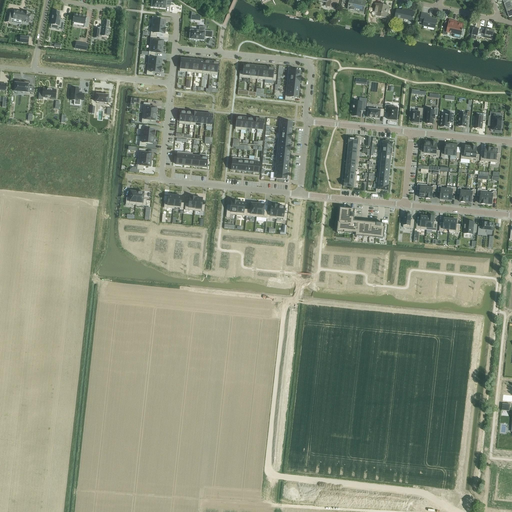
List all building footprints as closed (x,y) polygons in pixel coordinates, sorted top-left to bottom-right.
[(152,0),(152,8),(166,9),(166,6),(170,6),(171,0),(152,0)] [(319,0),(319,2),(326,3),(325,7),(334,9),(335,5),(337,6),(338,0),(319,0)] [(367,3),(354,0),(342,0),(342,3),(348,5),(347,10),(364,14),(367,3)] [(503,1),(506,11),(511,9),(511,5),(510,1),(511,0),(497,0),(498,2),(503,1)] [(375,4),(373,15),(387,18),(389,8),(385,7),(385,6),(383,5),(383,6),(375,4)] [(413,22),(415,13),(402,10),(402,13),(397,12),(395,21),(404,23),(405,20),(413,22)] [(8,13),(6,22),(10,23),(11,19),(23,22),(29,23),(29,20),(32,21),(33,16),(30,15),(30,14),(30,13),(28,13),(24,12),(24,13),(14,11),(13,16),(12,15),(12,14),(8,13)] [(53,11),(51,25),(58,26),(57,29),(62,30),(64,20),(60,19),(61,17),(59,17),(60,12),(53,11)] [(191,16),(191,20),(200,21),(201,17),(194,16),(195,14),(193,13),(192,13),(191,16)] [(87,28),(89,20),(85,20),(86,17),(80,16),(74,14),(73,23),(84,25),(84,28),(87,28)] [(422,14),(420,24),(423,24),(423,27),(435,30),(437,21),(429,19),(430,16),(422,14)] [(152,17),(151,27),(153,27),(165,28),(166,21),(158,21),(159,18),(152,17)] [(445,22),(442,35),(447,36),(447,34),(454,35),(453,37),(460,39),(460,37),(461,37),(461,36),(463,36),(464,30),(462,29),(463,25),(456,24),(456,22),(450,20),(449,23),(445,22)] [(95,28),(94,38),(98,39),(99,39),(99,36),(101,36),(107,37),(108,34),(109,34),(110,29),(108,29),(109,22),(104,21),(103,28),(102,28),(100,27),(100,29),(95,28)] [(151,34),(150,36),(157,37),(157,34),(164,35),(165,28),(153,27),(151,27),(151,34)] [(471,36),(471,39),(476,40),(477,37),(478,37),(479,34),(485,35),(484,37),(484,39),(493,40),(493,39),(493,37),(494,36),(495,34),(494,34),(494,31),(486,30),(485,32),(479,31),(479,30),(473,28),(471,36)] [(190,29),(189,39),(196,40),(204,40),(204,38),(213,39),(213,31),(190,29)] [(150,36),(149,46),(151,46),(162,47),(163,41),(156,40),(157,37),(150,36)] [(149,46),(148,56),(155,56),(155,54),(162,54),(162,47),(151,46),(149,46)] [(148,56),(147,66),(149,66),(161,67),(161,60),(154,59),(155,56),(148,56)] [(181,59),(180,70),(187,71),(188,60),(181,59)] [(188,60),(187,71),(195,71),(196,60),(188,60)] [(196,60),(195,71),(202,72),(203,61),(196,60)] [(203,61),(202,72),(210,73),(211,62),(203,61)] [(211,62),(210,73),(217,74),(218,62),(211,62)] [(240,72),(239,78),(242,78),(250,79),(250,77),(251,66),(244,65),(243,72),(240,72)] [(147,66),(147,75),(153,76),(153,73),(160,74),(161,67),(149,66),(147,66)] [(250,77),(250,79),(257,79),(258,78),(259,67),(251,66),(250,77)] [(258,78),(257,79),(265,80),(265,79),(266,67),(259,67),(258,78)] [(265,79),(265,80),(272,81),(275,81),(276,75),(273,75),(274,68),(266,67),(265,79)] [(15,83),(14,92),(33,94),(34,87),(28,87),(28,85),(15,83)] [(39,92),(38,100),(42,100),(43,98),(55,99),(56,91),(43,89),(42,93),(39,92)] [(71,89),(70,101),(74,101),(74,105),(80,106),(80,101),(84,101),(84,95),(78,94),(79,90),(71,89)] [(96,94),(95,103),(108,104),(108,103),(108,98),(109,96),(96,94)] [(354,102),(353,116),(361,117),(361,111),(365,112),(366,103),(366,99),(359,98),(359,102),(354,102)] [(143,103),(142,113),(156,115),(156,108),(150,107),(150,104),(143,103)] [(385,106),(385,112),(389,113),(388,121),(397,122),(398,110),(391,109),(392,106),(385,106)] [(413,112),(412,123),(413,123),(413,124),(417,124),(417,123),(419,124),(419,119),(420,116),(423,116),(423,109),(418,108),(417,113),(413,112)] [(426,124),(433,125),(434,120),(435,120),(435,116),(438,117),(438,109),(434,108),(434,111),(428,111),(426,124)] [(367,113),(367,117),(368,117),(367,118),(380,120),(380,116),(383,117),(384,110),(381,110),(381,111),(368,109),(368,113),(367,113)] [(460,115),(459,128),(466,129),(467,118),(471,118),(471,113),(468,112),(468,115),(460,115)] [(491,113),(491,112),(490,112),(490,116),(489,116),(488,126),(488,124),(492,125),(492,126),(493,126),(493,131),(496,131),(496,132),(500,133),(501,127),(502,127),(503,122),(502,122),(502,114),(491,113)] [(142,113),(141,123),(148,124),(148,121),(155,121),(156,115),(142,113)] [(442,115),(441,128),(449,128),(449,124),(453,124),(453,122),(454,114),(447,113),(447,116),(442,115)] [(483,117),(475,116),(474,128),(482,129),(483,121),(486,121),(486,114),(483,114),(483,117)] [(139,126),(139,130),(141,130),(140,136),(153,138),(154,131),(147,130),(148,127),(141,126),(139,126)] [(140,136),(139,146),(146,147),(146,144),(153,144),(153,138),(140,136)] [(349,139),(348,144),(349,144),(349,145),(360,146),(361,137),(356,137),(355,139),(349,139)] [(426,143),(425,143),(424,150),(421,149),(421,155),(424,156),(424,155),(430,155),(431,143),(430,143),(430,142),(426,142),(426,143)] [(431,143),(430,155),(436,156),(436,157),(439,157),(440,151),(437,151),(437,144),(436,144),(437,143),(431,143)] [(451,145),(445,145),(445,152),(442,151),(441,157),(444,158),(445,155),(450,156),(451,145)] [(457,146),(451,145),(450,156),(456,157),(456,159),(459,159),(460,153),(457,153),(457,146)] [(462,154),(461,160),(470,160),(470,159),(471,147),(465,147),(465,154),(462,154)] [(471,147),(470,159),(476,160),(476,161),(479,161),(479,155),(476,155),(477,148),(476,148),(476,147),(471,147)] [(492,149),(486,148),(486,149),(485,149),(485,156),(481,155),(481,162),(490,162),(491,149),(492,149)] [(493,149),(492,149),(491,149),(490,162),(499,163),(500,157),(497,157),(498,150),(496,150),(496,149),(493,148),(493,149)] [(138,159),(151,160),(151,153),(148,153),(145,153),(145,150),(139,149),(138,159)] [(176,165),(184,166),(184,156),(185,153),(177,152),(176,165)] [(184,156),(184,166),(191,166),(192,156),(192,154),(185,153),(184,156)] [(200,156),(199,167),(206,168),(207,155),(200,155),(200,156)] [(192,156),(191,166),(198,167),(199,167),(200,156),(199,156),(192,156)] [(137,168),(137,170),(139,170),(143,171),(143,167),(150,168),(151,160),(138,159),(137,168)] [(377,184),(376,193),(380,193),(380,190),(388,191),(389,186),(388,186),(388,185),(377,184)] [(418,185),(417,190),(420,191),(419,198),(425,199),(426,199),(427,187),(427,185),(418,185)] [(425,199),(431,200),(431,199),(432,199),(433,192),(436,192),(436,186),(433,186),(433,187),(427,187),(426,199),(425,199)] [(438,187),(438,193),(441,193),(440,200),(446,201),(447,190),(441,189),(442,187),(438,187)] [(447,190),(446,201),(452,201),(452,194),(455,194),(456,188),(447,187),(447,190)] [(458,189),(457,195),(460,195),(460,202),(460,203),(466,203),(467,192),(466,192),(461,191),(461,189),(458,189)] [(478,189),(477,197),(480,197),(480,204),(481,204),(481,205),(486,205),(487,193),(487,192),(481,191),(481,190),(478,189)] [(467,192),(466,203),(471,203),(472,196),(475,196),(476,190),(473,190),(473,191),(467,191),(466,192),(467,192)] [(126,198),(126,204),(136,205),(137,192),(130,192),(130,198),(126,198)] [(137,192),(136,205),(146,206),(146,200),(143,200),(144,193),(137,192)] [(487,193),(486,205),(492,205),(493,198),(496,198),(497,192),(493,192),(493,193),(487,193)] [(164,202),(163,208),(173,209),(173,208),(173,207),(174,196),(168,196),(167,202),(164,202)] [(173,207),(173,208),(180,209),(180,210),(183,210),(184,204),(180,203),(181,197),(174,196),(173,207)] [(185,204),(185,210),(194,211),(195,209),(196,198),(189,198),(188,204),(185,204)] [(195,209),(194,211),(204,212),(204,206),(202,205),(202,199),(196,198),(195,209)] [(227,208),(226,217),(229,218),(230,215),(236,216),(237,202),(230,202),(229,208),(227,208)] [(237,202),(236,216),(246,217),(247,210),(242,210),(243,203),(237,202)] [(247,210),(246,217),(256,218),(258,205),(250,204),(250,210),(247,210)] [(258,205),(256,218),(266,218),(267,212),(263,212),(263,205),(258,205)] [(267,212),(266,218),(276,219),(277,218),(278,207),(271,206),(271,213),(267,212)] [(278,207),(277,218),(283,219),(283,220),(286,221),(287,214),(284,214),(284,207),(278,207)] [(341,209),(339,232),(352,234),(352,233),(356,233),(356,236),(383,239),(385,225),(355,222),(353,222),(355,211),(355,210),(341,209)] [(403,226),(403,228),(410,229),(413,229),(414,222),(411,222),(412,215),(404,215),(403,226)] [(417,221),(416,229),(420,230),(426,230),(427,228),(428,217),(421,216),(421,221),(417,221)] [(427,228),(426,230),(427,230),(432,231),(433,231),(436,231),(437,223),(434,222),(435,217),(428,216),(428,217),(427,228)] [(440,223),(439,232),(443,232),(443,230),(449,230),(451,219),(444,219),(444,224),(440,223)] [(449,230),(449,233),(456,233),(459,234),(460,225),(457,225),(457,220),(451,219),(449,230)] [(465,221),(463,235),(473,235),(473,233),(476,233),(477,225),(474,225),(474,222),(465,221)] [(478,227),(478,236),(485,236),(486,231),(493,232),(494,224),(482,223),(482,228),(478,227)]
